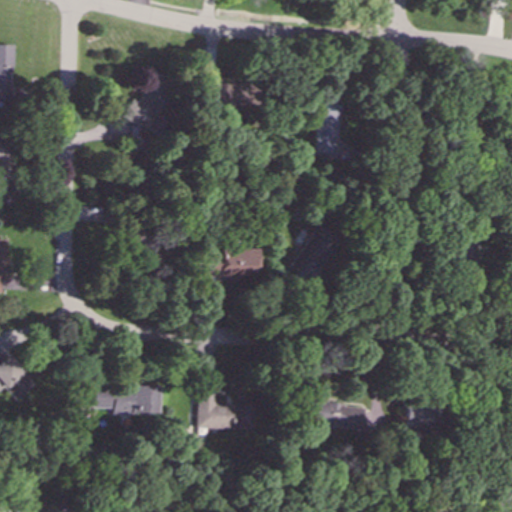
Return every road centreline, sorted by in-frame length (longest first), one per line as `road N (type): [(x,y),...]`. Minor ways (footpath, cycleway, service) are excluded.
road 1 (residential): [(511,52),(204,28),(73,0)]
road 2 (residential): [(511,346),(152,336),(85,321)]
road 3 (residential): [(390,340),(396,0)]
road 4 (residential): [(85,321),(70,300),(64,266),(73,0)]
